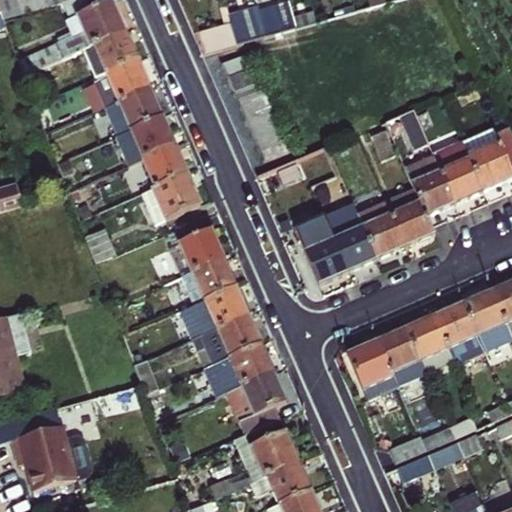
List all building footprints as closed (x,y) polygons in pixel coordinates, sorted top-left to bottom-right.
[(11,0),(0,0),(0,11),(1,15),(7,29),(21,22),(11,0)] [(11,0),(21,22),(35,16),(27,0),(11,0)] [(118,14),(112,0),(110,0),(104,3),(102,0),(94,0),(97,6),(75,15),(82,32),(70,37),(19,59),(24,74),(66,56),(81,49),(126,30),(118,14)] [(49,10),(44,0),(27,0),(35,16),(49,10)] [(63,3),(61,0),(44,0),(49,10),(63,3)] [(75,15),(97,6),(94,0),(70,0),(63,3),(69,17),(75,15)] [(291,29),(289,20),(284,1),(269,5),(277,33),(291,29)] [(260,38),(252,8),(224,16),(227,28),(232,46),(260,38)] [(82,32),(75,15),(69,17),(62,20),(70,37),(82,32)] [(289,20),(291,29),(311,24),(308,15),(289,20)] [(232,46),(227,28),(195,37),(203,55),(232,46)] [(93,78),(138,58),(133,47),(126,30),(81,49),(93,78)] [(222,67),(228,82),(255,71),(248,56),(222,67)] [(105,106),(150,87),(144,74),(138,58),(93,78),(105,106)] [(234,96),(261,84),(255,71),(228,82),(234,96)] [(105,106),(93,78),(80,84),(92,112),(103,107),(105,106)] [(234,96),(240,108),(266,97),(261,84),(234,96)] [(459,92),(463,100),(478,93),(474,85),(459,92)] [(115,135),(162,115),(157,103),(150,87),(105,106),(103,107),(115,135)] [(240,108),(246,122),(272,111),(266,97),(240,108)] [(426,145),(411,110),(397,116),(412,151),(426,145)] [(246,122),(252,136),(278,125),(272,111),(246,122)] [(125,164),(140,158),(174,143),(169,132),(162,115),(115,135),(113,136),(125,164)] [(502,181),(511,177),(511,140),(504,123),(461,142),(465,150),(482,190),(502,181)] [(258,150),(284,138),(278,125),(252,136),(258,150)] [(264,162),(290,151),(284,138),(258,150),(264,162)] [(152,187),(187,172),(182,160),(174,143),(140,158),(152,187)] [(465,150),(434,163),(452,204),(468,196),(482,190),(465,150)] [(300,162),(270,171),(275,189),(305,180),(300,162)] [(452,204),(434,163),(406,175),(412,189),(424,216),(440,209),(452,204)] [(154,224),(201,204),(193,187),(187,172),(152,187),(140,192),(154,224)] [(27,207),(21,186),(0,192),(0,206),(2,214),(27,207)] [(417,239),(431,233),(424,216),(412,189),(385,201),(403,245),(417,239)] [(354,213),(374,258),(385,253),(403,245),(385,201),(384,200),(354,213)] [(323,220),(345,270),(360,264),(374,258),(354,213),(352,207),(323,220)] [(168,252),(181,280),(224,261),(216,243),(210,228),(206,230),(200,217),(169,231),(176,248),(168,252)] [(293,230),(316,283),(330,277),(345,270),(323,220),(322,217),(293,230)] [(120,252),(108,226),(87,235),(98,262),(120,252)] [(193,308),(236,289),(230,275),(224,261),(181,280),(193,308)] [(511,280),(506,283),(489,291),(509,337),(511,336),(511,280)] [(191,341),(248,316),(242,302),(236,289),(193,308),(179,314),(191,341)] [(482,349),(509,337),(489,291),(477,296),(462,303),(482,349)] [(449,309),(434,315),(453,360),(454,361),(482,349),(462,303),(449,309)] [(424,373),(453,360),(434,315),(420,321),(405,328),(424,373)] [(29,356),(19,316),(0,321),(0,403),(27,395),(18,360),(29,356)] [(204,371),(261,346),(254,331),(248,316),(191,341),(204,371)] [(377,340),(397,385),(424,373),(405,328),(390,334),(377,340)] [(398,388),(397,385),(377,340),(363,346),(349,352),(370,400),(398,388)] [(216,399),(226,394),(273,374),(268,362),(261,346),(204,371),(216,399)] [(138,364),(150,394),(165,388),(152,358),(138,364)] [(274,407),(285,402),(281,392),(273,374),(226,394),(245,438),(281,422),(274,407)] [(165,388),(150,394),(157,413),(173,406),(165,388)] [(505,404),(485,413),(489,422),(509,413),(505,404)] [(0,448),(12,445),(16,461),(19,470),(26,468),(34,496),(90,480),(93,474),(85,443),(78,439),(66,443),(62,430),(60,430),(55,409),(39,414),(0,425),(0,448)] [(501,440),(511,435),(511,419),(495,427),(501,440)] [(448,430),(452,438),(473,429),(469,420),(448,430)] [(216,501),(256,483),(299,464),(290,443),(281,422),(245,438),(235,442),(249,474),(235,480),(235,482),(227,485),(226,484),(211,490),(216,501)] [(448,430),(421,442),(425,450),(452,438),(448,430)] [(461,458),(490,445),(485,432),(455,445),(461,458)] [(419,436),(391,449),(397,463),(425,450),(421,442),(419,436)] [(434,471),(461,458),(455,445),(428,457),(434,471)] [(401,470),(407,483),(434,471),(428,457),(401,470)] [(272,488),(279,505),(311,491),(304,476),(299,464),(256,483),(260,494),(272,488)] [(228,466),(215,472),(219,482),(233,477),(228,466)] [(268,511),(319,511),(318,508),(311,491),(279,505),(268,510),(268,511)] [(511,511),(511,500),(486,511),(511,511)]
